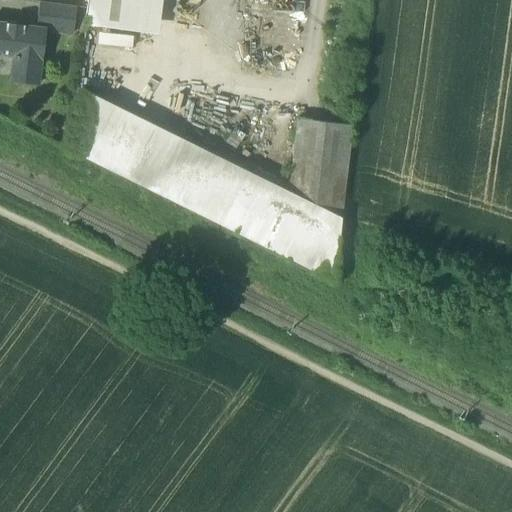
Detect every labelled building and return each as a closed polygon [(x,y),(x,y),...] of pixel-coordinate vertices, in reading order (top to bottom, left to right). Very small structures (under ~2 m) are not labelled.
[(141,0),(88,0),(85,25),(137,32),(141,0)] [(75,7),(39,2),(33,29),(42,30),(42,33),(72,35),(75,7)] [(298,61),(305,18),(274,13),(267,56),(298,61)] [(33,29),(0,25),(0,57),(9,58),(6,83),(8,84),(8,83),(16,84),(16,85),(18,85),(18,84),(22,85),(24,85),(32,86),(32,87),(34,87),(37,62),(38,62),(38,58),(41,34),(42,33),(42,30),(33,29)] [(340,239),(74,109),(69,150),(335,282),(340,239)] [(351,127),(297,119),(289,190),(341,210),(351,127)]
